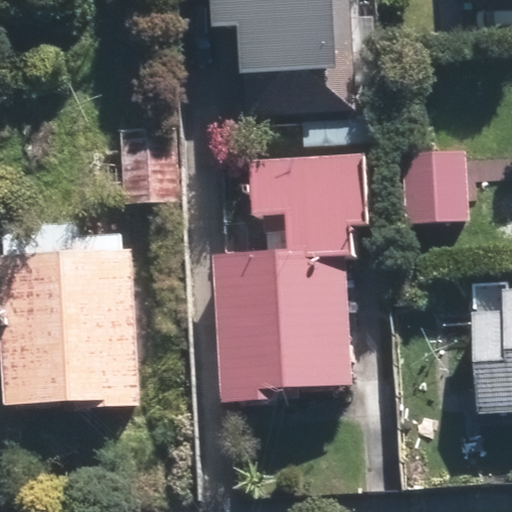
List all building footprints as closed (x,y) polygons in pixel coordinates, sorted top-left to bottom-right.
[(361,114),(354,0),(230,0),(232,33),(246,32),(251,121),(361,114)] [(185,125),(126,127),(128,151),(97,153),(100,196),(129,195),(130,207),(189,205),(185,125)] [(401,159),(407,230),(471,225),(465,154),(401,159)] [(363,392),(358,260),(366,260),(364,232),(384,231),(381,157),(264,162),(267,222),(276,220),(278,256),(224,258),(232,409),(313,406),(314,394),(363,392)] [(150,412),(141,255),(132,255),(131,237),(83,239),(84,226),(12,229),(14,260),(7,260),(15,411),(86,406),(86,415),(150,412)] [(428,270),(386,269),(385,316),(427,317),(428,270)] [(511,420),(511,297),(469,300),(477,422),(511,420)]
